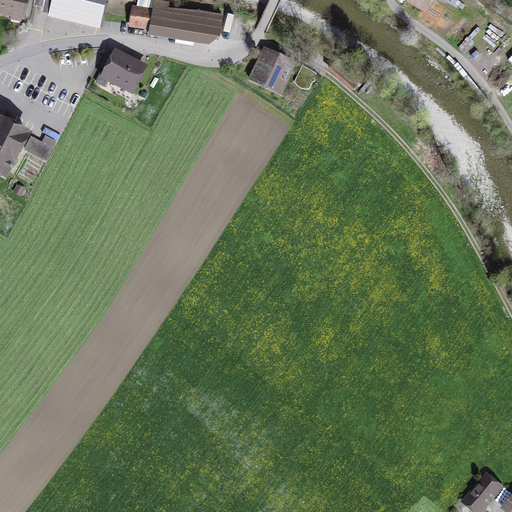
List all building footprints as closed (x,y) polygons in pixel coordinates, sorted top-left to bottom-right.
[(0,0),(0,13),(23,20),(27,0),(0,0)] [(34,0),(34,3),(54,7),(52,15),(97,26),(103,0),(34,0)] [(145,0),(139,0),(139,7),(151,9),(153,1),(145,0)] [(409,0),(409,2),(422,9),(426,0),(409,0)] [(168,10),(168,5),(155,3),(153,16),(134,12),(132,24),(210,38),(214,15),(201,13),(168,10)] [(249,80),(266,88),(268,84),(278,89),(289,66),(266,55),(260,69),(259,68),(257,72),(254,70),(249,80)] [(96,83),(104,87),(109,78),(132,89),(142,70),(115,56),(105,74),(102,73),(96,83)] [(337,62),(330,70),(353,89),(359,82),(337,62)] [(316,75),(303,67),(296,81),(310,87),(316,75)] [(0,174),(5,177),(27,136),(2,122),(0,125),(0,174)] [(46,151),(32,143),(26,154),(40,162),(46,151)] [(487,476),(466,501),(478,511),(499,487),(487,476)]
